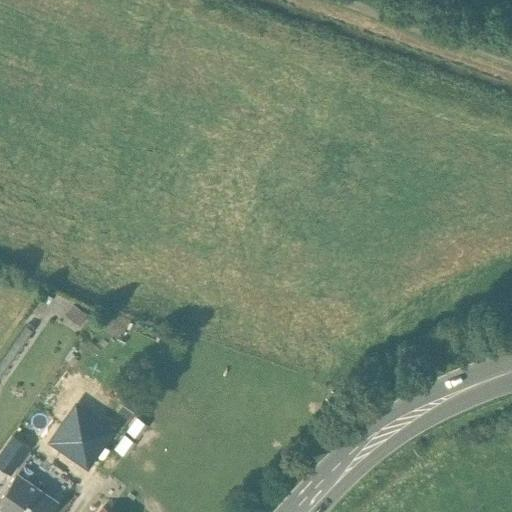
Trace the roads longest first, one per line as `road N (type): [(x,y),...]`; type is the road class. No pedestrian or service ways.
road 1 (primary): [(302,511),(408,416),(511,365)]
road 2 (track): [(511,63),(340,0)]
